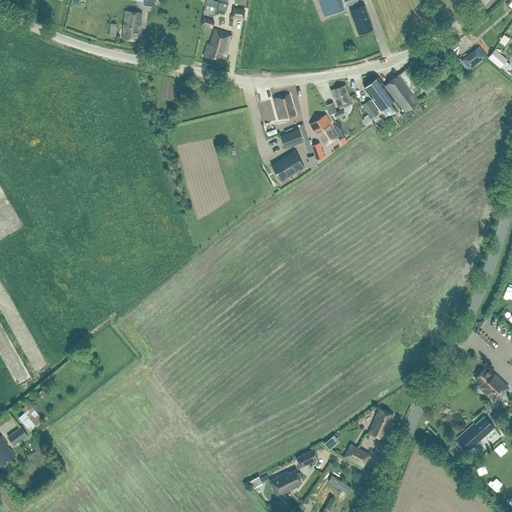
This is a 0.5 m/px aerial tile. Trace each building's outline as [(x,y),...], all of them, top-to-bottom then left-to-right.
[(205,0),(205,1),(203,12),(215,15),(217,7),(218,1),(214,0),(205,0)] [(223,0),(219,0),(217,8),(225,10),(227,1),(223,0)] [(339,0),(317,0),(324,16),(343,9),(339,0)] [(372,28),(364,5),(350,10),(358,33),(372,28)] [(230,17),(243,19),(245,9),(232,6),(230,17)] [(125,10),(123,38),(139,40),(140,30),(139,30),(141,12),(125,10)] [(212,28),(214,21),(204,18),(202,24),(212,28)] [(229,33),(214,28),(210,43),(207,42),(203,55),(221,60),(229,33)] [(460,45),(464,50),(470,45),(466,40),(460,45)] [(477,46),(461,59),(469,68),(484,56),(477,46)] [(507,59),(494,49),(488,56),(500,67),(507,59)] [(385,84),(405,111),(419,101),(415,96),(420,92),(404,70),(398,74),(385,84)] [(434,72),(419,81),(426,93),(441,84),(434,72)] [(364,87),(372,97),(381,110),(395,99),(378,77),(364,87)] [(352,102),(345,84),(331,90),(334,97),(335,97),(339,107),(352,102)] [(274,98),(280,119),(295,114),(289,94),(274,98)] [(369,99),(361,104),(371,117),(378,112),(369,99)] [(327,105),(330,114),(334,112),(336,117),(345,114),(343,109),(336,112),(332,102),(327,105)] [(310,125),(315,134),(318,132),(325,145),(337,138),(329,125),(331,124),(326,115),(310,125)] [(280,136),(285,149),(304,142),(299,129),(280,136)] [(316,160),(322,157),(324,156),(319,142),(311,144),(312,151),(316,160)] [(184,161),(193,160),(191,148),(183,150),(184,161)] [(271,165),(281,182),(304,167),(294,150),(271,165)] [(494,401),(509,387),(495,374),(493,376),(485,368),(475,378),(483,386),(481,388),(494,401)] [(41,397),(49,391),(45,386),(40,390),(37,393),(41,397)] [(41,417),(34,409),(38,407),(34,403),(31,406),(29,402),(22,408),(25,412),(34,423),(41,417)] [(378,408),(368,432),(382,438),(393,415),(378,408)] [(35,426),(34,423),(25,412),(18,417),(30,430),(35,426)] [(466,451),(493,427),(484,416),(457,440),(466,451)] [(27,435),(21,426),(7,436),(13,445),(27,435)] [(0,466),(16,456),(1,435),(0,435),(0,466)] [(349,446),(344,456),(362,466),(368,456),(349,446)] [(313,448),(296,457),(300,466),(318,457),(313,448)] [(313,471),(320,476),(326,467),(319,462),(313,471)] [(269,480),(277,495),(280,493),(279,492),(283,490),(284,491),(290,488),(289,487),(301,481),(295,469),(288,473),(287,472),(269,480)] [(310,495),(305,503),(312,508),(317,500),(310,495)]
